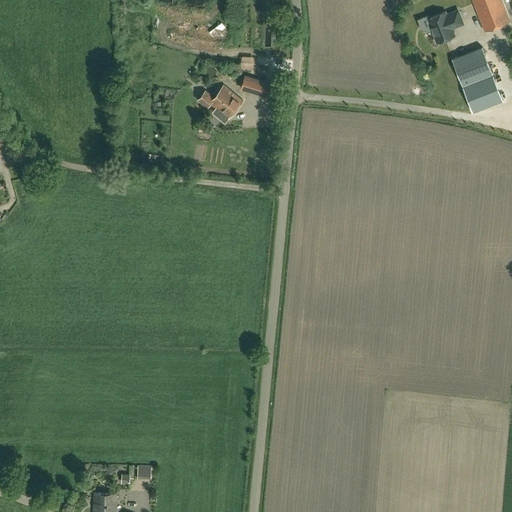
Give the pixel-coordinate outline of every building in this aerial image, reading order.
[(473,0),(485,29),(510,19),(502,0),(473,0)] [(452,28),(463,23),(458,9),(447,14),(445,11),(428,18),(437,42),(455,35),(452,28)] [(463,84),(493,72),(483,46),(453,58),(463,84)] [(473,111),(503,99),(493,73),(462,85),(473,111)] [(267,95),(271,83),(246,75),(242,87),(267,95)] [(211,102),(216,107),(221,102),(222,103),(227,97),(229,99),(230,98),(232,99),(237,94),(225,84),(214,97),(206,90),(199,99),(208,106),(211,102)] [(221,102),(216,107),(217,107),(213,111),(225,121),(229,118),(244,100),(237,94),(232,99),(230,98),(229,99),(227,97),(222,103),(221,102)] [(151,478),(151,465),(138,465),(137,478),(151,478)] [(94,511),(115,511),(116,493),(95,492),(94,511)]
